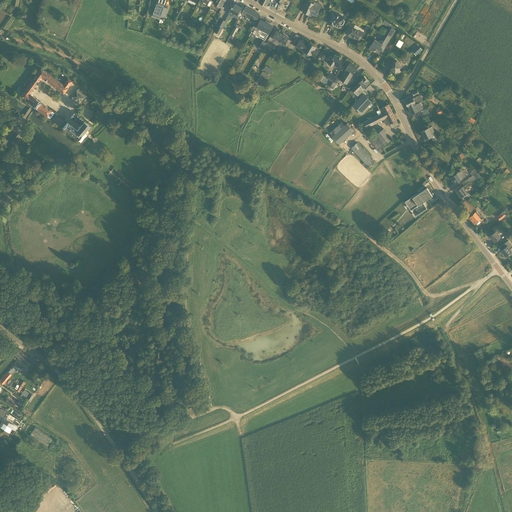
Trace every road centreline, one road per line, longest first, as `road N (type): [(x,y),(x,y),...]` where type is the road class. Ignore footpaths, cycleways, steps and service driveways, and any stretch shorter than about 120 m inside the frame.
road 1 (track): [(118,452),(208,404),(185,298),(189,217)]
road 2 (unclassified): [(156,511),(85,403),(18,341)]
road 3 (track): [(188,141),(148,102),(74,60),(0,35)]
road 4 (tertiary): [(511,284),(429,173),(396,100)]
road 5 (tertiary): [(396,100),(361,61),(244,0)]
